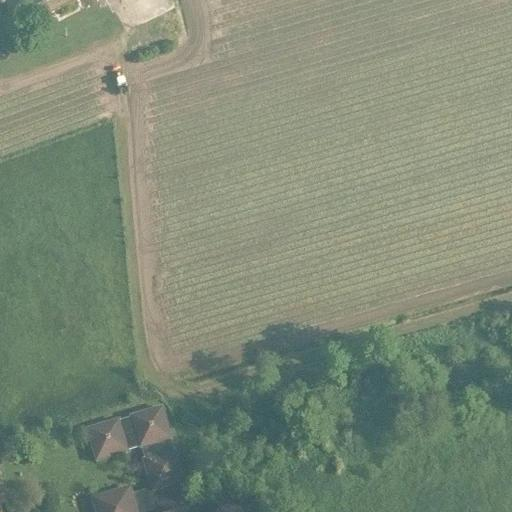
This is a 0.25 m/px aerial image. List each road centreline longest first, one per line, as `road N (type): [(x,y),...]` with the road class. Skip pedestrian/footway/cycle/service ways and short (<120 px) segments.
road 1 (track): [(184,395),(155,374),(138,334),(114,81),(126,0)]
road 2 (track): [(511,296),(184,395)]
road 3 (track): [(184,395),(216,452),(240,476),(270,496),(323,511)]
